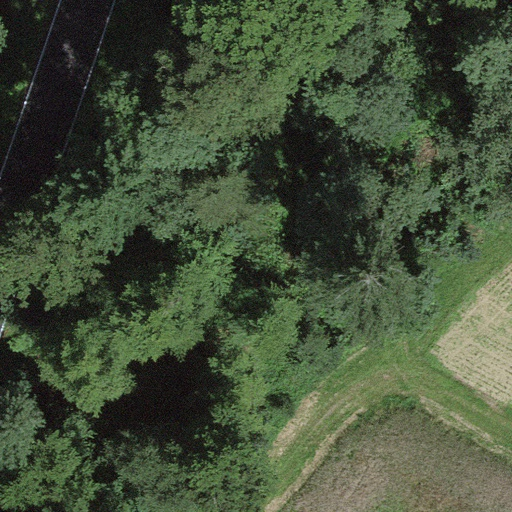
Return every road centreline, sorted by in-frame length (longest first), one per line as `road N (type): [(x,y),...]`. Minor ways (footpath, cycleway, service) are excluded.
road 1 (tertiary): [(0,254),(85,0)]
road 2 (track): [(250,511),(341,402),(393,367)]
